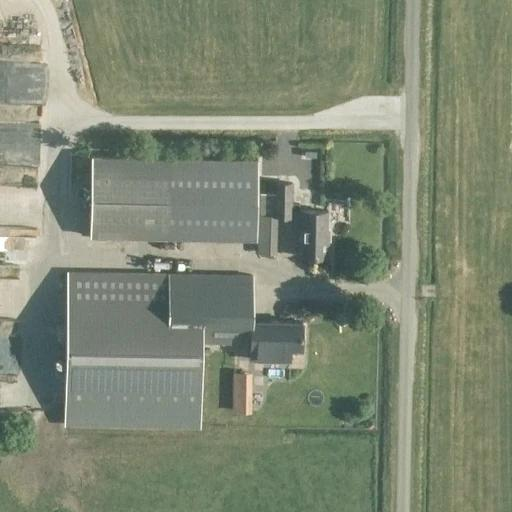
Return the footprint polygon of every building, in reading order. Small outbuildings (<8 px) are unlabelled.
[(36,21),(61,18),(58,0),(53,0),(34,2),(36,21)] [(84,49),(58,53),(61,74),(87,70),(84,49)] [(62,102),(64,117),(84,114),(82,99),(62,102)] [(90,154),(89,234),(255,236),(255,223),(274,223),(275,214),(290,214),(291,180),(275,180),(275,192),(256,192),(256,156),(90,154)] [(45,175),(0,177),(0,221),(48,218),(45,175)] [(295,227),(300,227),(299,254),(327,254),(328,208),(295,208),(295,227)] [(289,357),(289,345),(301,345),(301,319),(269,318),(269,320),(251,319),(252,273),(67,269),(64,421),(199,424),(200,340),(250,341),(250,335),(268,335),(268,357),(289,357)] [(0,354),(22,356),(23,322),(24,322),(25,310),(0,308),(0,354)] [(239,363),(239,400),(257,400),(257,363),(239,363)]
